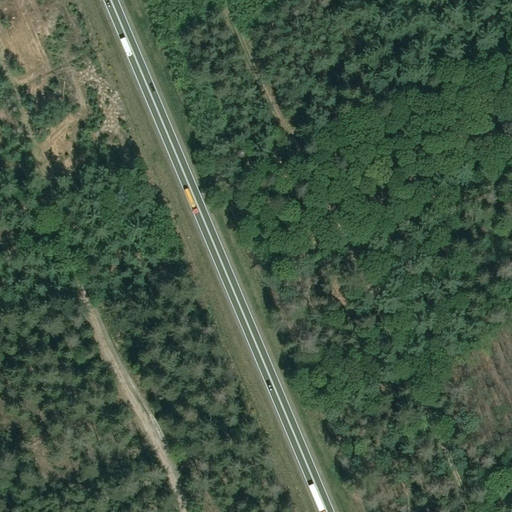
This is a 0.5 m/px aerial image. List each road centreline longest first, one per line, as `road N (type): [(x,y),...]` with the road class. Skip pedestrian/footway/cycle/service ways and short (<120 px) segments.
road 1 (trunk): [(326,511),(112,0)]
road 2 (track): [(298,157),(399,347),(470,511)]
road 3 (track): [(0,249),(61,240),(182,511)]
road 4 (track): [(511,40),(298,157)]
road 5 (track): [(298,157),(222,0)]
